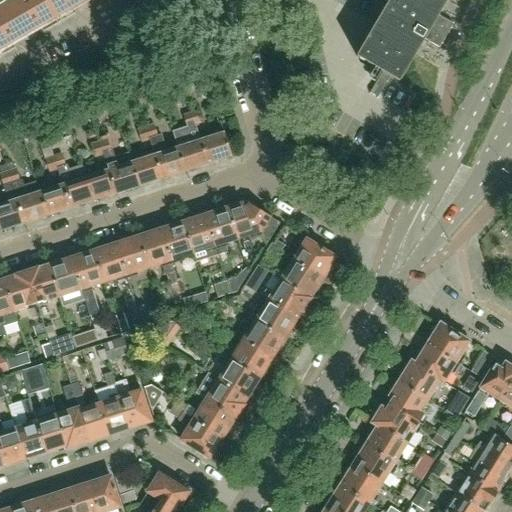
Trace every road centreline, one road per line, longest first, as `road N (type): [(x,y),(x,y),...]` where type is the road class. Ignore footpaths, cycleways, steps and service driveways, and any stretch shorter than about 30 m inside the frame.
road 1 (residential): [(0,258),(268,171)]
road 2 (tertiary): [(249,505),(397,269)]
road 3 (residential): [(0,491),(142,446),(249,505)]
road 4 (tertiary): [(511,24),(413,218),(397,269)]
road 5 (tertiary): [(397,269),(479,185),(511,128)]
road 6 (residential): [(268,171),(215,0)]
road 7 (residential): [(397,269),(274,189),(268,171)]
road 8 (residential): [(511,341),(397,269)]
